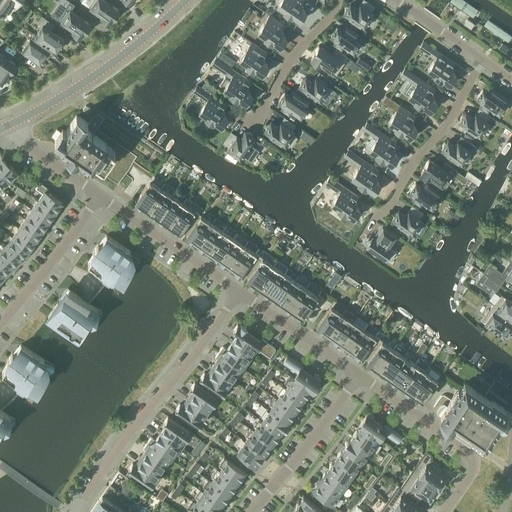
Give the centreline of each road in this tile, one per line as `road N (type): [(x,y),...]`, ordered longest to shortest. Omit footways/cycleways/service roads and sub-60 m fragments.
road 1 (residential): [(74,511),(238,292)]
road 2 (tertiary): [(13,123),(80,86),(186,0)]
road 3 (residential): [(443,511),(475,458),(359,376)]
road 4 (residential): [(373,219),(447,125),(482,61)]
road 5 (residential): [(253,511),(359,376)]
road 6 (residential): [(238,292),(97,195)]
road 7 (residential): [(0,324),(97,195)]
road 8 (residential): [(254,123),(288,62),(339,0)]
road 9 (residential): [(359,376),(238,292)]
